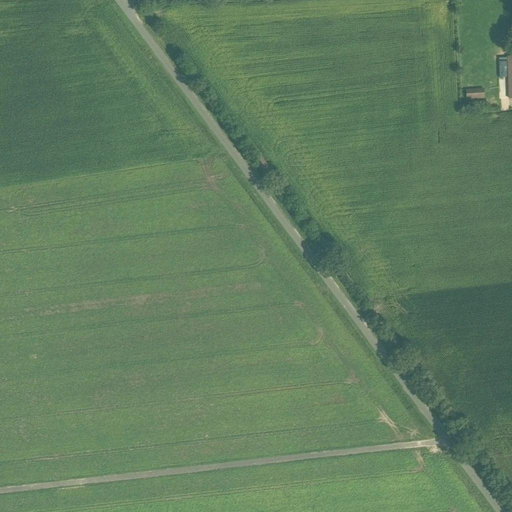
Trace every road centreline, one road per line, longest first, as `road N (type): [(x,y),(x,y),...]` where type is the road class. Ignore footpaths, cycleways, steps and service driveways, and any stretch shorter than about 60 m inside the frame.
road 1 (unclassified): [(118,0),(498,511)]
road 2 (track): [(445,441),(0,491)]
